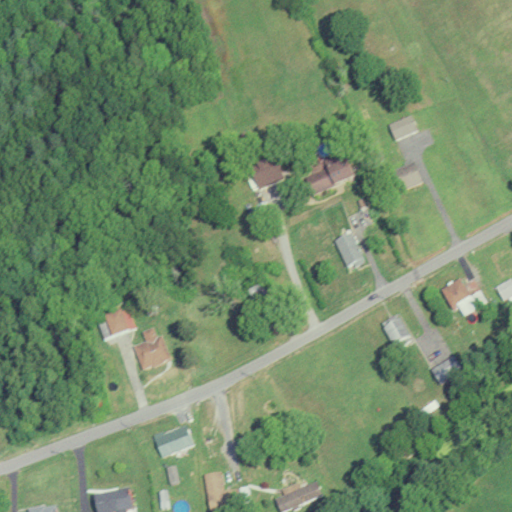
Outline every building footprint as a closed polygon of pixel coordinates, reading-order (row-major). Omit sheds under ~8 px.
[(393,141),(417,130),(409,114),(386,125),(393,141)] [(310,195),(349,176),(342,160),(303,178),(310,195)] [(389,173),(399,191),(419,181),(409,162),(389,173)] [(364,261),(348,269),(335,240),(352,233),(364,261)] [(488,254),(498,277),(511,271),(511,252),(509,245),(488,254)] [(479,292),(470,298),(458,278),(441,289),(459,318),(485,302),(479,292)] [(497,287),(510,279),(511,282),(511,297),(505,301),(497,287)] [(129,308),(97,317),(102,337),(134,328),(129,308)] [(410,338),(396,314),(379,323),(393,348),(410,338)] [(139,369),(167,361),(157,326),(140,331),(143,342),(132,345),(139,369)] [(461,372),(454,357),(430,369),(437,384),(461,372)] [(151,436),(159,458),(192,445),(184,424),(151,436)] [(224,511),(251,509),(248,487),(223,490),(220,471),(202,474),(206,511),(224,511)] [(283,511),(322,497),(316,481),(272,498),(277,511),(283,511)] [(92,511),(117,511),(129,510),(124,488),(89,495),(92,511)] [(25,511),(54,511),(52,502),(25,509),(25,511)]
